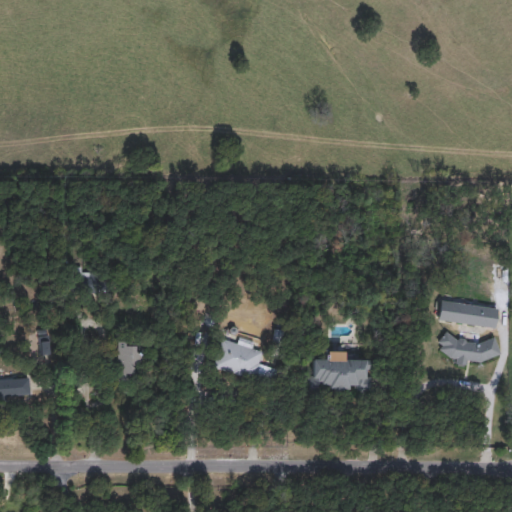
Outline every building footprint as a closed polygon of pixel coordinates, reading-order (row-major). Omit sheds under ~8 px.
[(438,321),(440,301),(499,307),(497,328),(438,321)] [(221,339),(263,351),(259,364),(272,368),(268,384),(213,370),(221,339)] [(140,379),(115,379),(115,343),(140,343),(140,379)] [(370,359),(371,390),(309,392),(308,360),(370,359)] [(30,397),(0,399),(0,379),(28,377),(30,397)]
